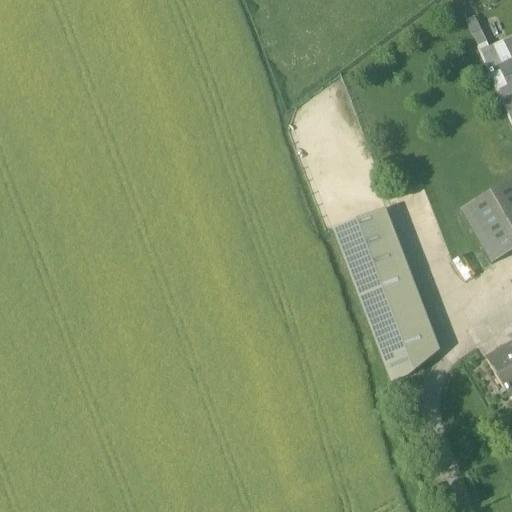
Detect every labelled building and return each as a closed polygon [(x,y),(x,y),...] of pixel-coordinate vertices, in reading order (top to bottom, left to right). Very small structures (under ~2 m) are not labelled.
[(511,42),(481,57),(490,77),(501,72),(510,92),(511,93),(511,92),(511,42)] [(511,92),(511,93),(510,92),(499,97),(511,124),(511,92)] [(511,183),(461,213),(491,266),(511,253),(511,183)] [(384,212),(332,231),(391,385),(407,379),(438,354),(384,212)] [(511,347),(486,362),(505,395),(508,393),(511,397),(511,396),(511,347)]
